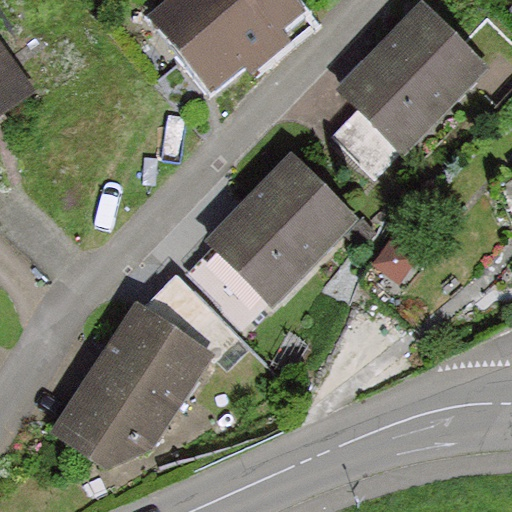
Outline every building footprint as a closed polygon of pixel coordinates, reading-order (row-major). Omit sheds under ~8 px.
[(308,16),(294,0),(169,0),(148,17),(211,95),(244,69),(252,78),(298,41),(290,31),(308,16)] [(486,69),(423,9),(342,95),(405,154),(486,69)] [(0,34),(0,122),(42,92),(0,34)] [(356,223),(295,164),(217,243),(279,303),(356,223)] [(222,360),(139,308),(59,434),(110,465),(164,447),(222,360)]
